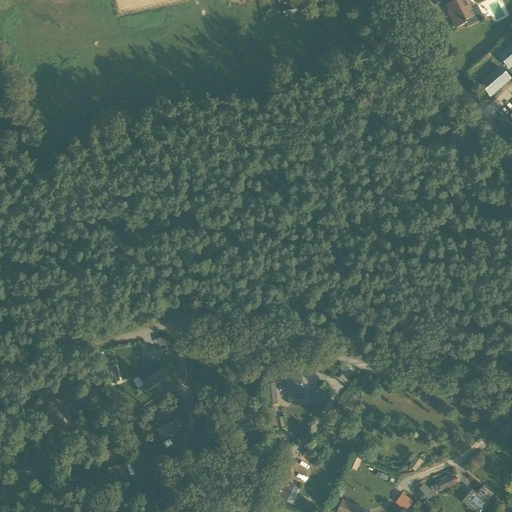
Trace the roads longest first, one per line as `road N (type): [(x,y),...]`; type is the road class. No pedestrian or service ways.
road 1 (track): [(511,406),(194,314),(0,368)]
road 2 (track): [(76,427),(178,451),(290,450),(314,428),(354,359)]
road 3 (track): [(173,325),(185,382),(148,403),(69,484)]
road 4 (tertiary): [(511,169),(449,96),(387,0)]
road 5 (track): [(504,405),(473,448),(406,480)]
